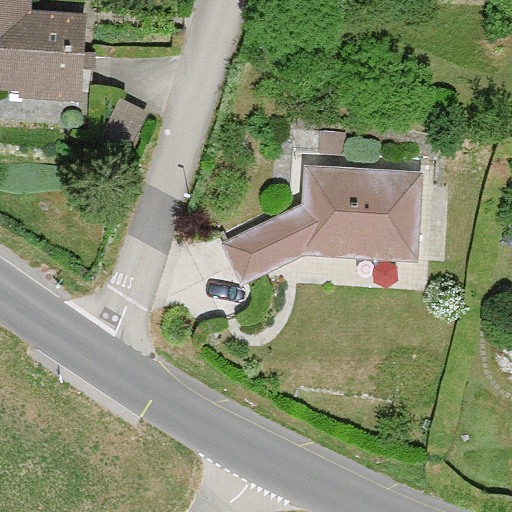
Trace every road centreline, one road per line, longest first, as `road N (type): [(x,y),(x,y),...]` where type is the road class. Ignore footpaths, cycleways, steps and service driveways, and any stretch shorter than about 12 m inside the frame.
road 1 (residential): [(106,363),(216,0)]
road 2 (tertiary): [(106,363),(264,457),(403,511)]
road 3 (tertiary): [(0,292),(106,363)]
